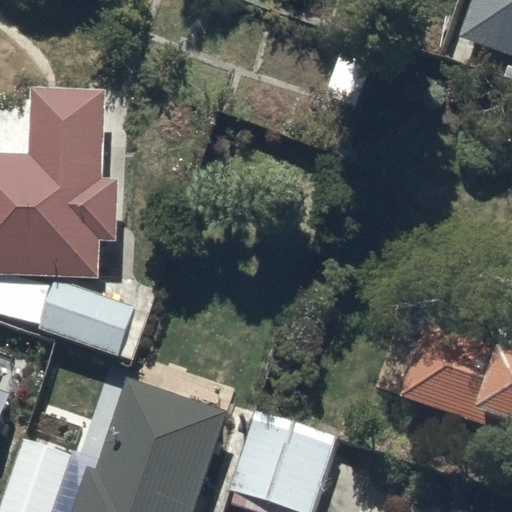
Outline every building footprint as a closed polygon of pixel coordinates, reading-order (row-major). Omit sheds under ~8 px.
[(511,0),(472,0),(459,39),(511,56),(511,0)] [(269,16),(230,1),(214,41),(253,57),(269,16)] [(374,62),(336,49),(322,91),(359,104),(374,62)] [(106,90),(32,87),(30,154),(0,152),(0,273),(34,275),(98,277),(99,238),(116,239),(119,177),(103,176),(106,90)] [(133,308),(54,282),(38,329),(117,355),(133,308)] [(511,342),(510,342),(509,345),(422,314),(394,394),(485,427),(488,412),(511,420),(511,342)] [(194,511),(228,414),(126,379),(94,472),(86,469),(71,511),(194,511)] [(304,511),(305,511),(307,511),(311,511),(336,436),(256,411),(231,488),(235,489),(230,503),(257,511),(304,511)] [(49,511),(70,449),(29,436),(4,511),(49,511)]
